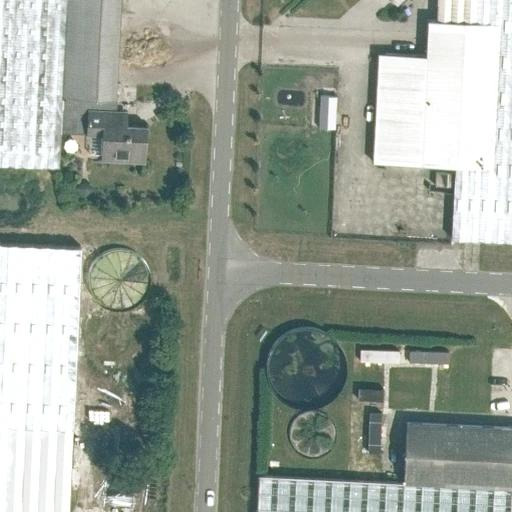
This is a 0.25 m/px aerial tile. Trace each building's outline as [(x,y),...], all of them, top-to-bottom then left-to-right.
[(0,0),(0,165),(57,168),(59,132),(60,109),(61,100),(65,0),(0,0)] [(102,160),(144,162),(146,127),(122,126),(122,112),(114,112),(120,0),(67,0),(62,109),(60,109),(59,132),(88,134),(88,135),(92,136),(104,136),(102,160)] [(511,0),(436,0),(436,21),(500,24),(492,169),(490,220),(489,241),(511,241),(511,0)] [(428,20),(426,56),(420,165),(435,166),(454,167),(453,174),(435,173),(434,186),(453,187),(451,218),(450,239),(479,240),(489,241),(490,220),(492,169),(500,24),(436,21),(428,20)] [(426,56),(378,54),(373,163),(420,165),(426,56)] [(318,126),(336,126),(336,93),(318,93),(318,126)] [(0,243),(0,511),(68,511),(81,247),(0,243)] [(361,348),(361,358),(399,358),(399,348),(361,348)] [(429,361),(448,362),(448,350),(430,349),(429,361)] [(511,428),(406,423),(403,482),(511,488),(511,428)] [(511,511),(511,488),(403,482),(258,475),(256,511),(511,511)]
